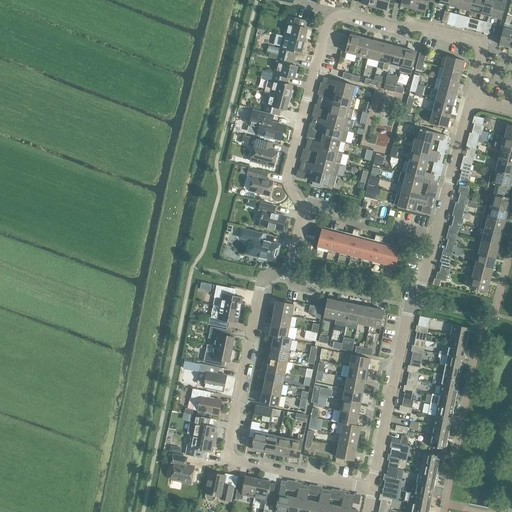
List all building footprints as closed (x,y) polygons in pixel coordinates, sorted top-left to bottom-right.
[(375,0),(374,7),(386,10),(388,0),(375,0)] [(402,0),(401,5),(413,8),(415,0),(402,0)] [(415,0),(413,8),(425,12),(428,0),(415,0)] [(450,0),(449,5),(460,8),(461,0),(450,0)] [(461,0),(460,8),(470,11),(472,0),(461,0)] [(472,0),(470,11),(480,13),(483,0),(472,0)] [(483,0),(480,13),(491,16),(494,0),(483,0)] [(494,0),(491,16),(502,19),(506,0),(494,0)] [(289,16),(284,36),(304,41),(308,29),(302,28),(304,21),(289,16)] [(499,44),(510,47),(511,38),(511,30),(503,28),(499,44)] [(346,52),(357,55),(361,38),(357,37),(357,34),(352,33),(351,35),(350,35),(349,37),(346,36),(343,45),(347,46),(346,52)] [(284,36),(279,55),(294,59),(296,52),(301,53),(304,41),(284,36)] [(357,55),(368,58),(372,41),(361,38),(357,55)] [(368,58),(379,61),(383,43),(372,41),(368,58)] [(379,61),(390,64),(394,46),(383,43),(379,61)] [(401,66),(405,49),(401,48),(401,46),(396,45),(395,46),(394,46),(390,64),(401,66)] [(417,52),(405,49),(401,66),(400,71),(411,74),(417,52)] [(420,53),(418,61),(424,62),(426,54),(420,53)] [(279,55),(274,74),(289,78),(294,79),(298,67),(292,65),(294,59),(279,55)] [(447,56),(444,68),(462,72),(465,61),(447,56)] [(424,62),(418,61),(416,69),(421,70),(424,62)] [(444,68),(442,79),(459,83),(462,72),(444,68)] [(342,78),(350,80),(352,74),(344,72),(342,78)] [(264,91),(271,93),(289,98),(290,97),(292,98),(293,91),(291,90),(293,86),(287,84),(289,78),(274,74),(272,81),(268,80),(265,91),(264,91)] [(352,74),(350,80),(358,82),(360,76),(352,74)] [(414,75),(412,83),(418,85),(420,76),(414,75)] [(336,86),(334,92),(352,97),(355,85),(337,81),(324,77),(322,83),(336,86)] [(364,84),(372,86),(374,80),(366,78),(364,84)] [(442,79),(439,90),(456,94),(459,83),(442,79)] [(374,80),(372,86),(380,88),(382,82),(374,80)] [(418,85),(412,83),(410,91),(416,93),(418,85)] [(386,90),(394,92),(396,86),(388,84),(386,90)] [(396,86),(394,92),(402,94),(404,88),(396,86)] [(439,90),(436,101),(453,105),(456,94),(439,90)] [(319,95),(318,100),(354,109),(356,98),(352,97),(334,92),(333,98),(319,95)] [(289,98),(271,93),(268,105),(266,104),(264,112),(279,116),(281,109),(286,110),(289,98)] [(408,97),(406,105),(412,106),(414,98),(408,97)] [(329,114),(346,119),(351,120),(354,109),(318,100),(317,105),(330,108),(329,114)] [(436,101),(433,112),(450,116),(453,105),(436,101)] [(412,106),(406,105),(404,113),(410,115),(412,106)] [(260,123),(257,134),(280,140),(284,126),(271,122),(273,116),(253,110),(251,120),(260,123)] [(450,116),(433,112),(430,123),(447,128),(450,116)] [(313,117),(312,122),(343,130),(346,119),(329,114),(327,121),(313,117)] [(325,130),(323,136),(340,141),(343,130),(312,122),(311,127),(325,130)] [(418,128),(415,140),(433,144),(434,138),(448,142),(449,137),(436,133),(418,128)] [(308,139),(306,144),(337,152),(340,141),(323,136),(321,143),(308,139)] [(511,138),(505,137),(502,148),(511,150),(511,138)] [(254,146),(250,161),(273,167),(277,152),(267,149),(269,142),(251,138),(249,145),(254,146)] [(415,140),(412,151),(443,159),(445,154),(431,150),(433,144),(415,140)] [(317,159),(339,164),(340,164),(343,153),(337,152),(306,144),(305,149),(319,152),(317,159)] [(511,150),(502,148),(499,160),(511,163),(511,150)] [(412,151),(410,162),(427,166),(428,160),(442,164),(443,159),(412,151)] [(375,156),(373,164),(381,166),(383,158),(375,156)] [(302,161),(301,166),(336,175),(339,164),(317,159),(316,165),(302,161)] [(511,175),(511,163),(499,160),(496,172),(511,175)] [(406,161),(403,172),(438,181),(439,176),(425,172),(427,166),(410,162),(406,161)] [(336,175),(301,166),(299,171),(313,174),(311,181),(333,187),(336,175)] [(268,173),(262,171),(249,168),(247,175),(252,177),(249,191),(269,196),(273,182),(266,180),(268,173)] [(472,173),(462,170),(459,180),(469,183),(472,173)] [(510,188),(511,179),(511,175),(496,172),(492,170),(488,182),(490,183),(489,187),(487,187),(491,188),(509,193),(510,188)] [(399,183),(404,184),(421,188),(423,182),(436,186),(438,181),(403,172),(402,172),(399,183)] [(370,176),(368,185),(375,186),(377,178),(370,176)] [(397,194),(432,203),(433,198),(419,194),(421,188),(404,184),(401,195),(397,194)] [(374,189),(367,187),(365,197),(371,199),(374,189)] [(494,195),(491,206),(508,211),(511,199),(507,198),(509,193),(491,188),(490,194),(494,195)] [(432,203),(397,194),(394,205),(415,211),(417,204),(430,208),(432,203)] [(263,211),(259,226),(282,232),(286,217),(274,213),(275,207),(260,203),(258,210),(263,211)] [(483,217),(488,218),(505,222),(505,221),(507,222),(509,216),(507,216),(508,211),(491,206),(486,205),(483,217)] [(488,218),(485,229),(502,234),(505,222),(488,218)] [(317,246),(329,249),(336,221),(333,220),(330,231),(322,229),(317,246)] [(329,249),(340,252),(344,235),(333,232),(334,229),(338,230),(339,225),(336,224),(336,221),(329,249)] [(259,257),(275,261),(275,259),(277,258),(278,255),(277,254),(279,245),(261,241),(263,234),(241,229),(239,238),(248,240),(245,253),(253,255),(254,257),(257,257),(259,257)] [(485,229),(482,241),(499,245),(502,234),(485,229)] [(340,252),(351,255),(355,238),(344,235),(340,252)] [(351,255),(362,258),(366,241),(355,238),(351,255)] [(389,247),(384,264),(395,267),(400,249),(407,251),(410,241),(399,238),(397,249),(389,247)] [(362,258),(373,261),(377,244),(366,241),(362,258)] [(482,241),(479,253),(496,257),(499,245),(482,241)] [(373,261),(384,264),(389,247),(377,244),(373,261)] [(479,253),(476,264),(493,269),(496,257),(479,253)] [(476,264),(472,276),(490,280),(493,269),(476,264)] [(490,280),(472,276),(469,288),(487,292),(490,280)] [(222,299),(221,307),(240,310),(242,298),(230,295),(231,288),(216,285),(214,298),(222,299)] [(324,317),(335,319),(339,301),(327,299),(324,317)] [(276,301),(274,312),(291,316),(294,304),(276,301)] [(335,319),(346,321),(350,304),(339,301),(335,319)] [(346,321),(358,323),(361,306),(350,304),(346,321)] [(240,310),(221,307),(213,305),(212,307),(210,312),(211,313),(210,317),(208,324),(223,327),(225,321),(237,323),(240,310)] [(358,323),(369,326),(372,308),(361,306),(358,323)] [(372,308),(369,326),(380,328),(381,326),(383,315),(384,310),(372,308)] [(274,312),(272,324),(289,327),(291,316),(274,312)] [(269,335),(274,336),(287,338),(289,327),(272,324),(269,335)] [(453,325),(451,336),(468,339),(470,328),(453,325)] [(215,339),(214,346),(232,349),(234,337),(222,335),(223,329),(211,327),(208,338),(215,339)] [(274,336),(272,347),(289,350),(292,339),(287,338),(274,336)] [(451,336),(449,346),(466,349),(468,339),(451,336)] [(440,351),(439,354),(464,359),(466,349),(449,346),(444,345),(443,352),(440,351)] [(229,362),(230,359),(232,359),(233,352),(231,351),(232,349),(214,346),(213,353),(206,351),(203,362),(216,365),(217,359),(229,362)] [(272,347),(270,358),(287,362),(289,350),(272,347)] [(440,365),(445,366),(462,369),(464,359),(439,354),(438,357),(442,357),(440,365)] [(352,355),(349,366),(367,370),(369,358),(352,355)] [(270,358),(267,369),(285,373),(287,362),(270,358)] [(207,373),(204,387),(223,391),(226,376),(218,374),(219,367),(199,363),(198,371),(207,373)] [(367,370),(349,366),(347,378),(365,381),(366,376),(368,376),(369,371),(367,371),(367,370)] [(439,371),(438,375),(460,379),(462,369),(445,366),(444,372),(439,371)] [(267,369),(265,380),(283,384),(285,373),(267,369)] [(442,380),(441,385),(458,389),(460,379),(438,375),(434,374),(433,379),(437,380),(438,379),(442,380)] [(347,378),(345,389),(362,392),(365,381),(347,378)] [(265,380),(263,392),(280,395),(283,384),(265,380)] [(441,385),(439,396),(456,399),(458,389),(441,385)] [(204,417),(205,412),(219,415),(222,400),(210,398),(211,392),(194,389),(192,398),(197,399),(194,410),(199,411),(200,412),(199,416),(204,417)] [(345,389),(343,400),(360,403),(362,392),(345,389)] [(280,395),(263,392),(261,403),(278,407),(280,395)] [(432,394),(430,404),(454,409),(456,399),(439,396),(432,394)] [(343,400),(340,411),(358,415),(360,403),(343,400)] [(428,414),(435,416),(452,419),(454,409),(430,404),(428,414)] [(338,423),(343,424),(343,423),(356,426),(356,425),(358,415),(340,411),(338,423)] [(193,436),(213,440),(216,440),(217,433),(215,433),(216,427),(212,427),(214,419),(204,417),(199,416),(184,413),(183,417),(193,419),(192,423),(190,425),(188,432),(190,434),(193,435),(193,436)] [(296,414),(295,421),(307,423),(308,417),(296,414)] [(435,416),(433,425),(450,429),(452,419),(435,416)] [(343,424),(341,434),(358,438),(361,426),(356,425),(356,426),(343,423),(343,424)] [(433,425),(431,436),(448,439),(450,429),(433,425)] [(251,449),(264,452),(267,434),(255,432),(251,449)] [(264,452),(275,454),(279,436),(267,434),(264,452)] [(290,439),(287,456),(299,459),(304,435),(298,434),(297,440),(290,439)] [(341,434),(338,446),(356,449),(358,438),(341,434)] [(213,440),(193,436),(191,448),(187,447),(186,455),(201,458),(203,450),(211,452),(212,446),(211,446),(213,440)] [(275,454),(287,456),(290,439),(279,436),(275,454)] [(448,439),(431,436),(429,446),(446,449),(448,439)] [(356,449),(338,446),(336,457),(354,461),(356,449)] [(421,464),(438,468),(438,466),(440,465),(441,461),(440,459),(441,454),(435,453),(434,455),(423,453),(421,464)] [(171,480),(191,483),(194,467),(185,466),(187,458),(173,455),(171,465),(174,465),(171,480)] [(438,468),(421,464),(419,474),(436,478),(436,477),(438,476),(439,472),(437,470),(438,468)] [(216,495),(221,496),(220,499),(231,501),(234,486),(224,485),(226,476),(209,472),(205,493),(206,493),(205,497),(206,500),(207,502),(211,502),(214,501),(215,499),(216,495)] [(419,474),(417,484),(434,487),(436,478),(419,474)] [(247,495),(254,497),(257,479),(245,477),(243,487),(238,485),(235,498),(246,500),(247,495)] [(257,479),(254,497),(261,498),(260,503),(271,505),(273,493),(268,492),(270,481),(257,479)] [(275,511),(287,511),(290,497),(284,496),(287,482),(282,481),(279,494),(275,511)] [(287,511),(298,511),(304,485),(299,484),(297,498),(290,497),(287,511)] [(409,492),(409,493),(432,497),(434,496),(435,492),(433,490),(434,487),(417,484),(415,494),(409,492)] [(298,511),(310,511),(313,501),(306,500),(309,486),(304,485),(298,511)] [(310,511),(322,511),(327,490),(322,489),(319,503),(313,501),(310,511)] [(322,511),(333,511),(335,506),(329,505),(332,491),(327,490),(322,511)] [(333,511),(345,511),(349,494),(344,493),(341,507),(335,506),(333,511)] [(409,493),(407,502),(413,504),(430,508),(432,497),(409,493)] [(349,494),(345,511),(357,511),(358,510),(351,509),(354,495),(349,494)]
